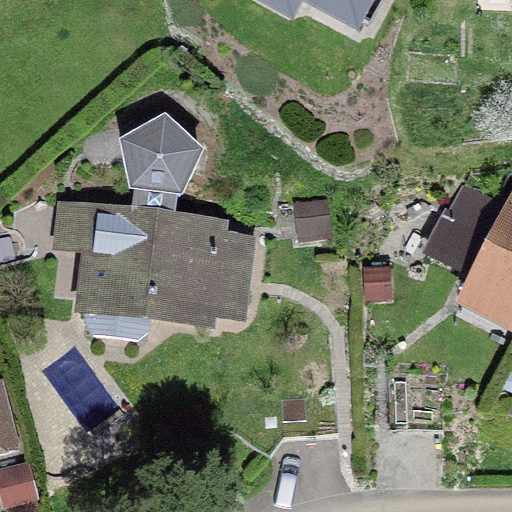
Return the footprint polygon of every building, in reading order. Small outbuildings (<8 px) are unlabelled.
[(306,0),(354,26),(367,0),(306,0)] [(123,146),(134,192),(177,197),(198,155),(164,123),(123,146)] [(173,239),(177,197),(134,192),(130,224),(98,220),(94,214),(68,211),(63,216),(60,242),(64,247),(94,251),(85,325),(94,336),(137,341),(148,332),(151,303),(238,313),(246,247),(173,239)] [(480,233),(492,208),(474,199),(462,224),(480,233)] [(511,202),(500,226),(463,299),(511,323),(511,202)] [(0,449),(11,447),(0,401),(0,449)]
